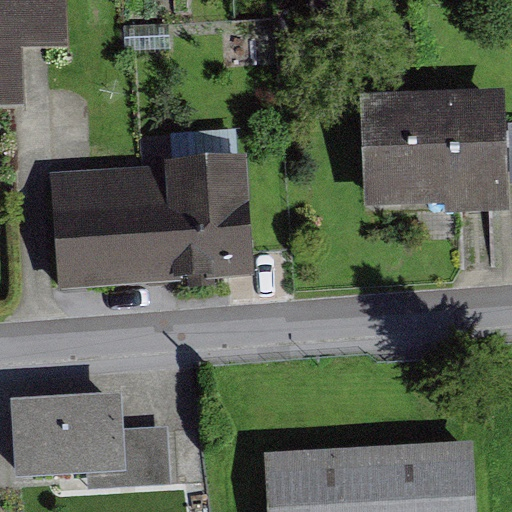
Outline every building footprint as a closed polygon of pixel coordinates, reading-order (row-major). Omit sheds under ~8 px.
[(81,0),(0,0),(0,111),(39,110),(36,51),(53,50),(84,49),(81,0)] [(511,93),(376,99),(381,213),(458,210),(458,218),(511,215),(511,93)] [(265,165),(66,177),(72,293),(272,282),(265,165)] [(137,397),(31,405),(37,487),(101,482),(102,493),(187,486),(183,429),(139,432),(137,397)] [(494,511),(490,443),(280,456),(283,511),(494,511)]
